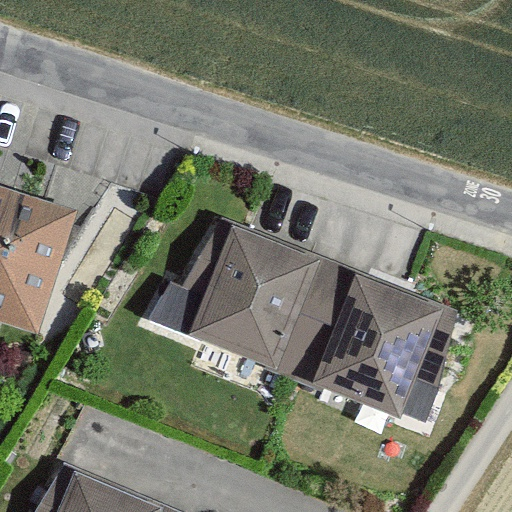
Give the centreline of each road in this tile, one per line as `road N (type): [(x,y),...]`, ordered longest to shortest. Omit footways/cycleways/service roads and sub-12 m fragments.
road 1 (residential): [(0,47),(511,212)]
road 2 (residential): [(511,398),(438,511)]
